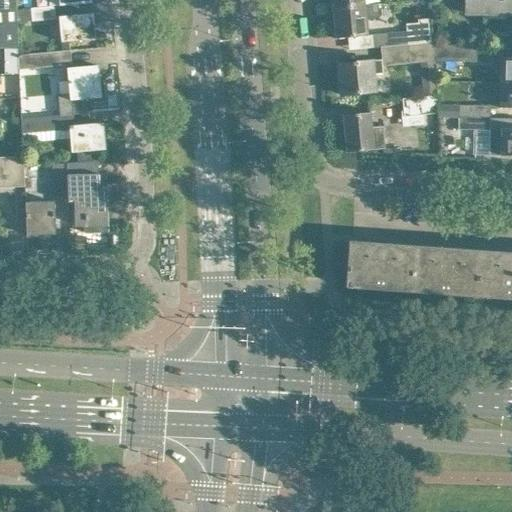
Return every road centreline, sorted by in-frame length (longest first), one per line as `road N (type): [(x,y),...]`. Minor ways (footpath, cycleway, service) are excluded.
road 1 (residential): [(0,276),(114,271),(142,255),(144,159),(129,0)]
road 2 (tertiary): [(263,379),(241,0)]
road 3 (tertiary): [(202,0),(223,304),(219,375)]
road 4 (residential): [(511,191),(353,186),(310,168),(294,0)]
road 5 (secondary): [(259,427),(511,445)]
road 6 (secondary): [(511,394),(263,379)]
road 7 (secondary): [(219,375),(0,361)]
road 8 (secondary): [(0,410),(214,423)]
